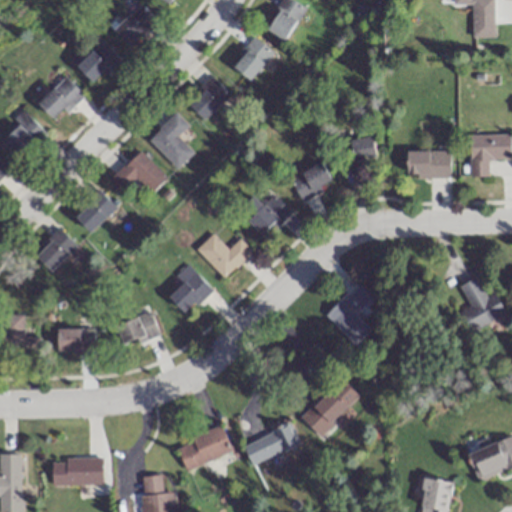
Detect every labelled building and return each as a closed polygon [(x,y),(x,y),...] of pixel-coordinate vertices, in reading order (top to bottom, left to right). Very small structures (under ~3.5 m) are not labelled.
[(178,0),(162,0),(172,8),(178,0)] [(283,41),(304,10),(289,0),(281,0),(263,27),(283,41)] [(114,31),(131,48),(156,24),(138,6),(114,31)] [(272,51),(251,37),(231,67),(252,81),(272,51)] [(77,67),(94,84),(119,59),(102,42),(77,67)] [(84,95),(65,77),(38,104),(56,123),(84,95)] [(189,104),(205,121),(219,107),(226,115),(236,106),(213,81),(189,104)] [(147,140),(176,169),(192,153),(176,137),(188,126),(174,113),(147,140)] [(0,138),(0,139),(18,159),(45,134),(27,114),(0,138)] [(469,135),(469,178),(488,178),(488,160),(510,160),(510,135),(469,135)] [(373,137),(334,144),(339,170),(378,162),(373,137)] [(108,178),(121,192),(135,179),(148,193),(165,178),(139,150),(108,178)] [(449,152),(407,152),(407,178),(449,178),(449,152)] [(290,179),(301,201),(333,185),(322,164),(290,179)] [(74,215),(91,232),(115,208),(99,191),(74,215)] [(253,195),(242,206),(249,214),(245,218),(265,237),(290,212),(271,193),(261,203),(253,195)] [(34,253),(51,270),(76,244),(59,228),(34,253)] [(196,248),(223,278),(252,251),(239,237),(227,248),(212,232),(196,248)] [(175,275),(183,283),(169,296),(185,313),(211,288),(187,263),(175,275)] [(460,286),(471,307),(461,313),(470,331),(506,313),(496,292),(487,297),(477,277),(460,286)] [(355,346),(371,329),(355,314),(372,297),(358,283),(325,316),(355,346)] [(123,344),(137,338),(139,343),(160,334),(149,310),(115,325),(123,344)] [(0,314),(0,355),(23,355),(23,314),(0,314)] [(57,352),(93,352),(93,327),(57,327),(57,352)] [(319,437),(359,397),(340,378),(300,418),(319,437)] [(299,446),(290,425),(243,444),(251,465),(299,446)] [(233,460),(221,427),(175,443),(185,470),(220,458),(222,464),(233,460)] [(511,437),(468,453),(477,481),(511,468),(511,437)] [(0,511),(20,511),(20,454),(0,453),(0,511)] [(51,485),(101,485),(101,458),(51,458),(51,485)] [(137,477),(140,511),(175,511),(173,491),(162,492),(160,474),(137,477)] [(446,511),(452,482),(426,477),(419,511),(446,511)]
